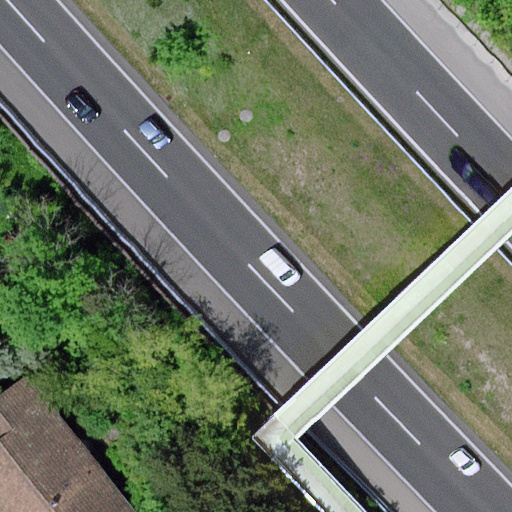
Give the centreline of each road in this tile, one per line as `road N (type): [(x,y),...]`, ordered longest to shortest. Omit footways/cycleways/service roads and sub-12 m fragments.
road 1 (motorway): [(9,0),(487,511)]
road 2 (motorway): [(511,190),(334,0)]
